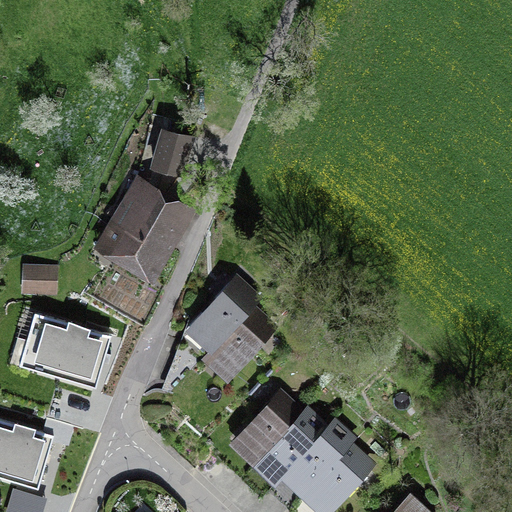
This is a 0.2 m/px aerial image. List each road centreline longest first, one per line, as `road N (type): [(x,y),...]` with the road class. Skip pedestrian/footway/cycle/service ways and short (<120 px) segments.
road 1 (residential): [(234,142),(117,426)]
road 2 (track): [(234,142),(291,0)]
road 3 (residential): [(209,511),(117,426)]
